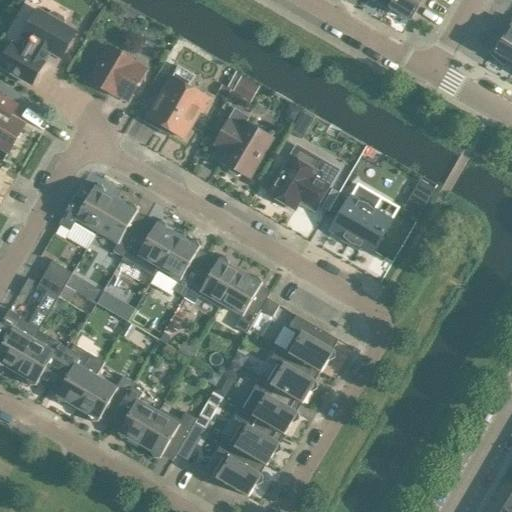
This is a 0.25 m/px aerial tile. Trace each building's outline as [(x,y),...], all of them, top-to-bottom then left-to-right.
[(389,0),(387,4),(399,12),(401,9),(410,14),(417,0),(389,0)] [(10,40),(0,56),(0,64),(29,81),(42,59),(40,58),(46,47),(58,55),(73,29),(61,21),(62,18),(61,13),(52,8),(47,9),(45,12),(35,7),(20,33),(22,34),(16,44),(10,40)] [(499,36),(487,50),(488,50),(501,62),(505,58),(511,61),(511,15),(499,36)] [(107,43),(86,77),(108,90),(109,88),(126,97),(144,67),(132,60),(133,59),(107,43)] [(168,73),(141,119),(155,127),(158,122),(182,136),(198,108),(202,110),(209,97),(184,82),(190,72),(174,62),(168,73)] [(239,73),(230,88),(248,98),(257,83),(239,73)] [(220,81),(214,91),(223,96),(229,86),(220,81)] [(0,146),(6,149),(22,121),(8,113),(15,101),(0,92),(0,146)] [(232,106),(212,141),(224,148),(218,158),(227,163),(226,168),(235,173),(239,170),(247,175),(271,135),(243,119),(246,114),(232,106)] [(288,153),(266,191),(292,207),(298,197),(313,206),(327,182),(333,171),(332,167),(296,146),(291,148),(288,153)] [(418,178),(400,209),(414,217),(432,186),(418,178)] [(77,185),(56,221),(68,228),(72,220),(93,232),(95,229),(95,228),(113,196),(102,189),(102,188),(99,182),(93,182),(88,191),(77,185)] [(348,193),(328,227),(370,251),(390,217),(371,206),(374,202),(368,196),(360,194),(358,198),(348,193)] [(113,196),(95,228),(95,229),(115,240),(110,248),(120,254),(121,254),(140,221),(131,216),(135,207),(132,202),(126,202),(125,203),(113,196)] [(120,254),(119,256),(130,262),(131,261),(151,273),(154,268),(155,268),(176,232),(164,225),(165,224),(161,219),(155,219),(150,227),(140,221),(121,254),(120,254)] [(176,232),(155,268),(175,280),(171,288),(181,294),(203,258),(193,252),(198,244),(195,238),(188,238),(188,239),(176,232)] [(203,258),(181,294),(192,301),(197,293),(218,305),(220,301),(219,301),(238,269),(226,262),(227,261),(224,255),(217,255),(213,263),(203,258)] [(49,258),(42,270),(63,282),(70,270),(49,258)] [(238,269),(219,301),(220,301),(239,313),(233,324),(244,331),(259,307),(266,295),(264,293),(255,288),(260,280),(257,274),(251,274),(250,275),(238,269)] [(42,270),(35,282),(45,288),(56,294),(63,282),(42,270)] [(70,270),(63,282),(73,288),(80,276),(70,270)] [(63,282),(56,294),(66,300),(73,288),(63,282)] [(7,307),(0,317),(0,363),(1,362),(13,369),(32,337),(37,327),(56,294),(45,288),(26,320),(17,315),(18,313),(7,307)] [(266,295),(259,307),(270,313),(277,302),(266,295)] [(284,348),(283,348),(312,365),(319,370),(326,357),(327,358),(333,354),(333,348),(324,343),(330,333),(294,312),(286,325),(294,330),(284,348)] [(126,335),(133,323),(126,319),(119,330),(126,335)] [(32,337),(13,369),(25,376),(24,377),(27,382),(34,382),(38,374),(48,380),(67,347),(57,341),(58,340),(37,327),(32,337)] [(162,328),(158,336),(166,341),(171,333),(162,328)] [(157,340),(151,351),(159,355),(165,345),(157,340)] [(266,379),(265,379),(294,396),(293,396),(301,401),(308,388),(309,389),(315,386),(315,379),(306,374),(312,365),(283,348),(284,348),(276,343),(268,357),(276,361),(266,379)] [(67,347),(48,380),(58,386),(53,394),(56,399),(63,399),(63,398),(75,405),(94,373),(74,361),(78,353),(67,347)] [(235,347),(229,358),(239,364),(245,353),(235,347)] [(229,358),(223,368),(233,374),(239,364),(229,358)] [(209,367),(203,377),(214,383),(220,373),(209,367)] [(94,373),(75,405),(87,412),(86,413),(89,419),(96,419),(101,410),(110,416),(132,380),(121,373),(114,385),(94,373)] [(251,385),(240,405),(248,410),(247,411),(276,427),(275,428),(283,432),(290,419),(291,420),(297,417),(297,410),(288,406),(293,396),(294,396),(265,379),(266,379),(258,374),(251,385)] [(132,380),(110,416),(120,422),(115,430),(118,436),(125,436),(126,435),(137,441),(156,409),(155,409),(136,397),(143,386),(132,380)] [(228,440),(228,441),(258,458),(257,459),(265,463),(272,450),(273,451),(279,448),(279,441),(270,437),(275,428),(276,427),(247,411),(248,410),(240,405),(238,404),(231,416),(240,420),(228,440)] [(156,409),(137,441),(149,448),(148,449),(152,455),(158,455),(163,447),(173,453),(193,420),(195,416),(183,410),(178,418),(157,405),(155,409),(156,409)] [(195,416),(193,420),(203,425),(208,416),(198,411),(195,416)] [(222,455),(211,473),(246,494),(254,482),(255,482),(260,479),(260,473),(252,468),(257,459),(258,458),(228,441),(228,440),(222,437),(214,450),(222,455)]
